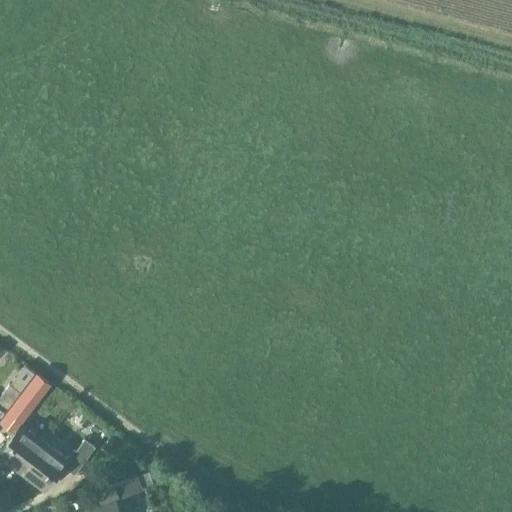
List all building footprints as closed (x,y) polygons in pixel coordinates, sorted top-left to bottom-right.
[(0,417),(4,411),(20,391),(12,384),(10,382),(0,395),(0,417)] [(20,391),(4,411),(15,420),(31,399),(20,391)] [(1,454),(24,471),(47,441),(24,424),(1,454)] [(76,449),(74,447),(67,457),(47,441),(24,471),(46,488),(64,465),(75,473),(95,445),(85,437),(76,449)] [(150,471),(141,475),(146,488),(155,484),(150,471)] [(123,511),(118,498),(146,488),(141,475),(93,493),(98,506),(80,511),(123,511)]
